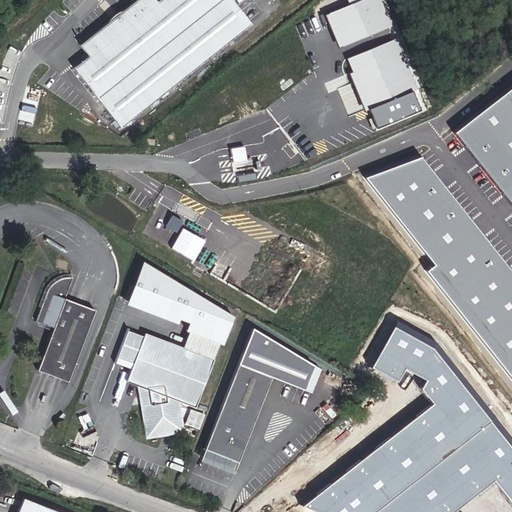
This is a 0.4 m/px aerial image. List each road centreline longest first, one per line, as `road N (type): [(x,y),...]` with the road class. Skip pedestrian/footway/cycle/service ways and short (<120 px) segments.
road 1 (unknown): [(52,450),(121,281),(107,252),(62,233),(18,234),(0,263)]
road 2 (unknown): [(108,445),(102,388),(121,327),(136,316),(167,326)]
road 3 (unclassified): [(0,453),(158,511)]
road 4 (unknown): [(279,511),(394,427)]
road 5 (unknown): [(242,511),(292,392)]
